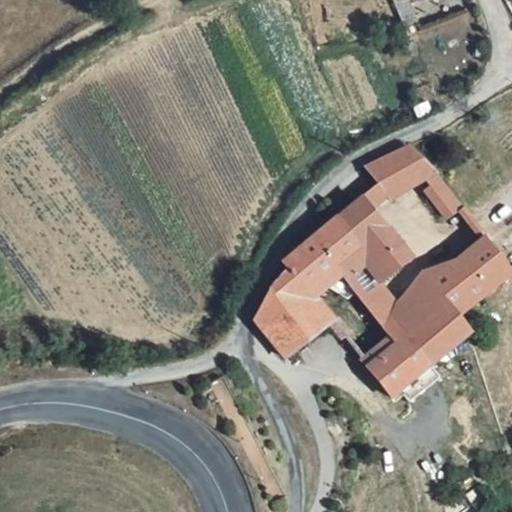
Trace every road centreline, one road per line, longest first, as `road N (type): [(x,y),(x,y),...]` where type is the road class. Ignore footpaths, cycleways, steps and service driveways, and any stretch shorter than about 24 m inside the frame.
road 1 (unclassified): [(238,346),(271,256),(300,213),(355,161),(511,76)]
road 2 (track): [(0,97),(57,56),(163,0)]
road 3 (secondary): [(229,511),(201,463),(158,430),(87,404)]
road 4 (unclassified): [(238,346),(294,456),(296,511)]
road 5 (unclassified): [(87,404),(111,385),(206,366),(238,346)]
